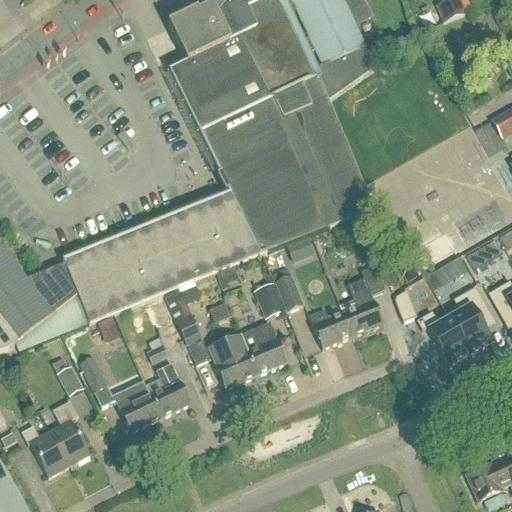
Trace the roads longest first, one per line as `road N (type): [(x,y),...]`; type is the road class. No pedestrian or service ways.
road 1 (residential): [(77,511),(402,365),(428,375),(452,419)]
road 2 (residential): [(234,511),(397,442)]
